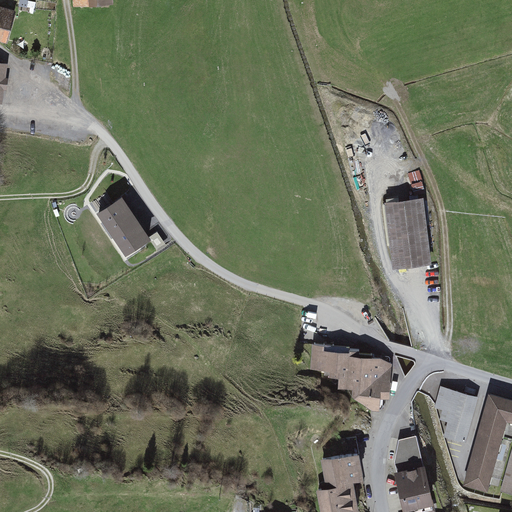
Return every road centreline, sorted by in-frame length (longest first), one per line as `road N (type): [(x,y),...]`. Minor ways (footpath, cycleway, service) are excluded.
road 1 (unclassified): [(429,362),(333,311),(201,262),(87,123)]
road 2 (residential): [(429,362),(386,432),(386,511)]
road 3 (track): [(0,197),(86,189),(107,140)]
